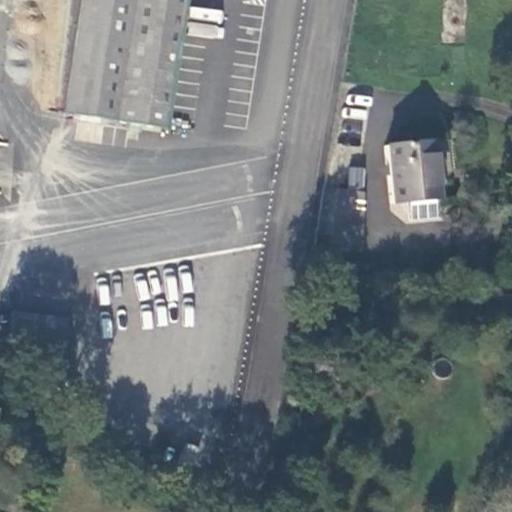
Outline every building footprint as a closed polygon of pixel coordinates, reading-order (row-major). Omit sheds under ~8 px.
[(187,0),(82,0),(64,116),(167,131),(187,0)] [(439,200),(432,140),(384,145),(391,205),(439,200)] [(362,169),(347,168),(346,190),(362,190),(362,169)] [(328,246),(358,247),(362,193),(337,190),(328,246)] [(0,328),(0,355),(58,365),(65,323),(10,314),(8,330),(0,328)]
